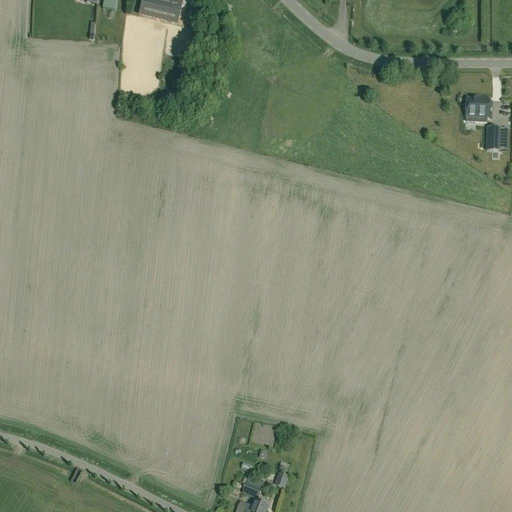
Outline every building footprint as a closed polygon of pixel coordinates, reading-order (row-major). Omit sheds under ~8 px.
[(94,9),(95,0),(83,0),(82,7),(94,9)] [(103,0),(102,9),(116,11),(117,0),(103,0)] [(142,0),(139,14),(177,23),(182,4),(165,0),(142,0)] [(48,16),(48,6),(40,6),(39,16),(48,16)] [(489,101),(467,100),(466,119),(488,120),(489,101)] [(500,130),(487,129),(480,129),(479,137),(481,137),(481,140),(487,140),(487,144),(500,144),(500,130)] [(279,474),(274,487),(284,491),(289,478),(279,474)] [(242,494),(257,500),(264,485),(249,478),(242,494)] [(266,511),(269,508),(254,502),(251,508),(247,506),(244,511),(266,511)]
